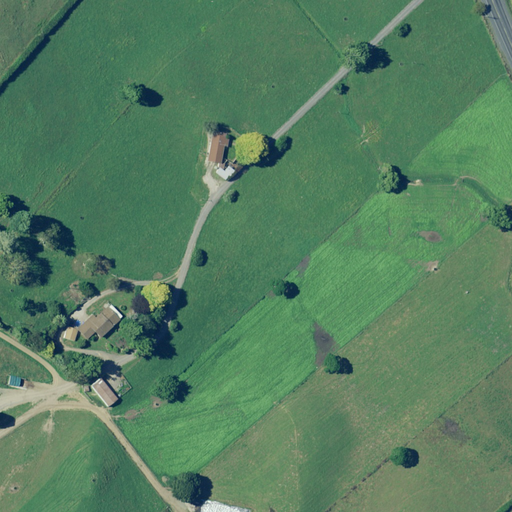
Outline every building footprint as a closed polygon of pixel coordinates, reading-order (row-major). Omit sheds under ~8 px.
[(225,147),(227,136),(210,133),(205,161),(218,164),(222,146),(225,147)] [(233,171),(227,166),(223,171),(219,168),(215,173),(225,181),(233,171)] [(199,189),(196,185),(189,192),(192,196),(199,189)] [(121,317),(109,304),(94,318),(91,315),(76,329),(74,327),(69,327),(67,326),(63,338),(73,341),(77,331),(86,340),(94,332),(99,338),(121,317)] [(117,399),(102,381),(93,389),(107,407),(117,399)]
